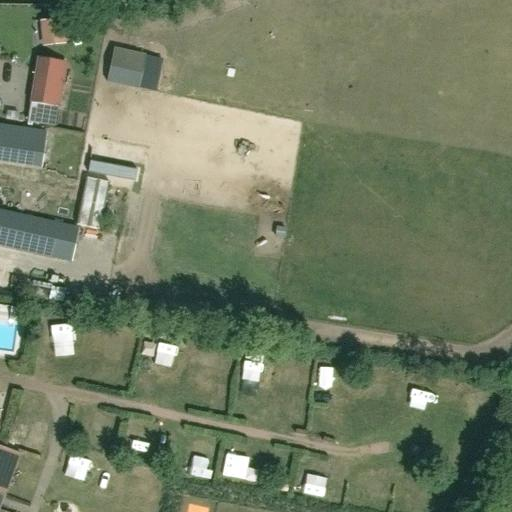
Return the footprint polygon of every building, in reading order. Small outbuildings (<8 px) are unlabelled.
[(44,21),(46,45),(63,44),(61,20),(44,21)] [(66,62),(36,58),(30,102),(59,106),(66,62)] [(0,123),(0,160),(42,166),(47,130),(0,123)] [(0,246),(71,262),(79,227),(0,210),(0,246)] [(66,341),(69,321),(47,318),(45,338),(66,341)] [(100,329),(100,350),(121,350),(122,330),(100,329)] [(198,341),(192,363),(221,371),(227,349),(198,341)] [(144,356),(158,357),(159,342),(145,342),(144,356)] [(158,363),(176,367),(181,346),(162,342),(158,363)] [(245,372),(264,374),(267,352),(248,350),(245,372)] [(288,355),(284,376),(301,379),(304,358),(288,355)] [(325,364),(325,389),(344,389),(345,364),(325,364)] [(101,368),(99,385),(127,388),(129,371),(101,368)] [(367,371),(366,391),(381,391),(382,372),(367,371)] [(422,394),(423,374),(403,373),(403,393),(422,394)] [(208,410),(227,413),(231,388),(212,385),(208,410)] [(500,408),(503,395),(477,389),(474,402),(500,408)] [(442,412),(456,412),(456,399),(442,398),(442,412)] [(94,412),(94,436),(115,436),(116,412),(94,412)] [(29,450),(46,454),(53,427),(36,423),(29,450)] [(318,424),(316,435),(339,440),(341,429),(318,424)] [(153,452),(153,434),(131,434),(131,451),(153,452)] [(174,467),(203,468),(203,448),(175,447),(174,467)] [(0,511),(0,504),(1,501),(3,498),(18,455),(0,448),(0,511)] [(228,470),(254,474),(257,452),(232,448),(228,470)] [(70,475),(86,481),(94,457),(78,451),(70,475)] [(333,485),(334,464),(307,463),(307,484),(333,485)] [(109,481),(128,487),(129,483),(136,486),(140,473),(113,466),(109,481)]
